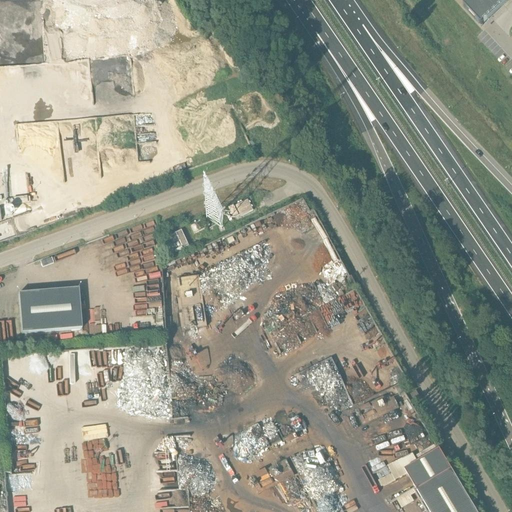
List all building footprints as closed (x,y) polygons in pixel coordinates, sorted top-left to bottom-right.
[(481,27),(502,8),(510,0),(462,0),(466,5),(463,7),(481,27)] [(248,201),(236,207),(241,217),(253,211),(248,201)] [(233,217),(238,215),(234,206),(229,208),(233,217)] [(194,234),(205,229),(202,222),(191,227),(194,234)] [(182,231),(168,237),(175,253),(189,247),(182,231)] [(200,276),(178,280),(182,307),(205,303),(200,276)] [(352,290),(357,288),(352,277),(347,280),(352,290)] [(21,334),(81,330),(78,290),(18,295),(21,334)] [(412,404),(420,399),(416,392),(408,396),(412,404)] [(429,511),(476,511),(439,450),(405,471),(429,511)]
